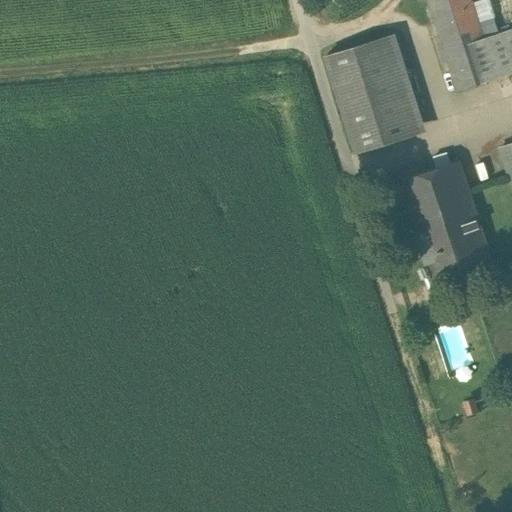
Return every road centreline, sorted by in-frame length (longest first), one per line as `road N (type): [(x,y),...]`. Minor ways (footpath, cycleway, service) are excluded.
road 1 (unclassified): [(347,167),(298,0)]
road 2 (track): [(444,135),(397,0)]
